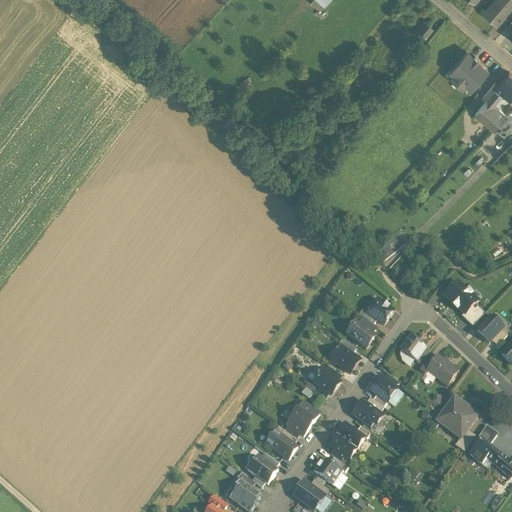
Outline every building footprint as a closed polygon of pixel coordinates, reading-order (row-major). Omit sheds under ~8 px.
[(511,6),(511,0),(495,0),(484,14),(496,25),(511,6)] [(432,31),(424,25),(419,32),(422,35),(426,38),(432,31)] [(466,53),(450,72),(454,76),(451,79),(462,89),(465,85),(469,89),(475,82),(478,84),(488,72),(478,63),(479,62),(474,57),(473,59),(466,53)] [(256,69),(263,76),(269,69),(262,62),(256,69)] [(343,79),(351,85),(360,75),(352,68),(343,79)] [(495,84),(483,99),(486,102),(492,108),(494,106),(505,93),(510,97),(511,94),(511,75),(509,74),(498,86),(495,84)] [(223,90),(230,96),(237,89),(230,83),(223,90)] [(494,106),(492,108),(486,102),(475,114),(495,130),(506,117),(507,115),(505,114),(504,115),(494,106)] [(507,115),(506,117),(495,130),(504,138),(511,129),(511,116),(509,114),(507,115)] [(442,135),(437,140),(442,145),(447,139),(442,135)] [(465,291),(458,284),(445,297),(453,304),(451,305),(457,310),(458,309),(464,315),(465,316),(475,306),(478,303),(471,296),(472,295),(466,289),(465,291)] [(391,292),(387,296),(394,301),(397,297),(391,292)] [(378,301),(368,315),(377,321),(384,326),(394,313),(378,301)] [(475,306),(465,316),(464,315),(462,317),(473,328),(485,315),(475,306)] [(374,326),(377,321),(368,315),(363,311),(359,316),(364,319),(374,326)] [(491,317),(477,332),(489,344),(491,342),(504,329),(491,317)] [(374,326),(364,319),(359,326),(372,335),(377,329),(374,326)] [(359,326),(356,323),(347,336),(366,350),(375,337),(372,335),(359,326)] [(504,329),(491,342),(498,348),(510,335),(504,329)] [(425,348),(411,338),(401,351),(415,361),(425,348)] [(357,351),(342,341),(338,347),(341,349),(342,348),(353,356),(357,351)] [(511,344),(502,355),(511,365),(511,344)] [(353,356),(342,348),(341,349),(336,356),(338,358),(333,363),(350,375),(360,362),(353,356)] [(425,348),(415,361),(420,365),(430,351),(425,348)] [(459,373),(438,357),(434,362),(427,372),(448,388),(459,373)] [(429,359),(420,372),(425,376),(427,372),(434,362),(429,359)] [(343,378),(328,368),(325,373),(339,383),(343,378)] [(325,373),(323,371),(314,384),(321,389),(329,395),(332,397),(341,384),(339,383),(325,373)] [(385,381),(395,389),(399,384),(388,376),(385,381)] [(380,378),(370,392),(377,397),(388,404),(398,391),(395,389),(385,381),(380,378)] [(329,395),(321,389),(317,394),(326,400),(329,395)] [(384,409),(388,404),(377,397),(374,402),(384,409)] [(478,417),(455,399),(437,423),(460,440),(461,440),(467,432),(478,417)] [(304,404),(287,427),(289,428),(301,436),(304,438),(320,416),(304,404)] [(385,420),(360,404),(352,418),(376,434),(385,420)] [(357,433),(346,425),(338,436),(357,450),(365,440),(365,439),(357,433)] [(498,435),(487,427),(479,438),(482,441),(483,440),(490,447),(498,435)] [(285,433),(279,428),(275,433),(290,443),(293,438),(285,433)] [(301,436),(289,428),(285,433),(293,438),(297,441),(301,436)] [(370,435),(361,428),(357,433),(365,439),(365,440),(366,441),(370,435)] [(467,432),(461,440),(460,440),(455,447),(464,454),(475,438),(467,432)] [(290,443),(275,433),(266,445),(289,462),(298,449),(290,443)] [(357,450),(338,436),(330,447),(334,451),(335,451),(336,452),(344,458),(349,461),(357,450)] [(490,447),(483,440),(482,441),(470,456),(482,466),(487,460),(492,465),(500,455),(490,447)] [(336,452),(335,451),(334,451),(331,456),(334,459),(340,463),(344,458),(336,452)] [(280,466),(265,455),(261,460),(276,470),(280,466)] [(511,464),(511,465),(501,455),(500,455),(492,465),(511,480),(511,478),(511,464)] [(261,460),(258,457),(248,472),(256,478),(266,485),(268,487),(279,472),(261,460)] [(330,463),(324,459),(313,473),(333,487),(343,473),(330,463)] [(340,463),(334,459),(330,463),(343,473),(345,474),(348,469),(340,463)] [(252,483),(242,475),(238,481),(240,482),(253,490),(256,486),(252,483)] [(266,485),(256,478),(252,483),(256,486),(262,490),(266,485)] [(253,490),(240,482),(235,489),(237,490),(230,500),(229,501),(244,511),(252,511),(258,504),(256,503),(261,496),(253,490)] [(320,511),(328,501),(304,483),(292,499),(308,511),(320,511)] [(224,511),(228,507),(214,497),(208,505),(213,508),(214,506),(222,511),(224,511)]
